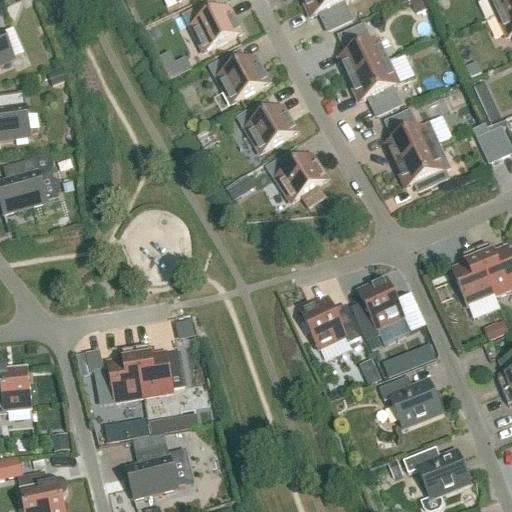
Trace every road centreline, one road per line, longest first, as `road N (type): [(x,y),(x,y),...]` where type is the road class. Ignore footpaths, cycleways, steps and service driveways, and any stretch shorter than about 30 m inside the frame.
road 1 (residential): [(511,509),(400,246)]
road 2 (residential): [(400,246),(258,0)]
road 3 (residential): [(102,511),(60,329)]
road 4 (residential): [(400,246),(511,199)]
